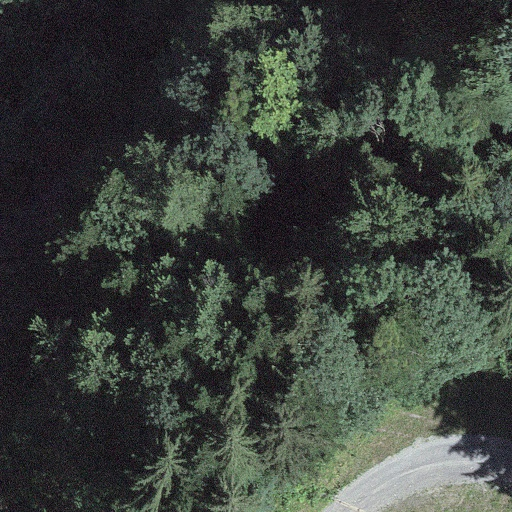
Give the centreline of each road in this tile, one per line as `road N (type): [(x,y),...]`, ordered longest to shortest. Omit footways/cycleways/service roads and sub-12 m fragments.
road 1 (track): [(0,229),(155,96),(315,0)]
road 2 (track): [(511,463),(454,452),(372,486),(338,511)]
